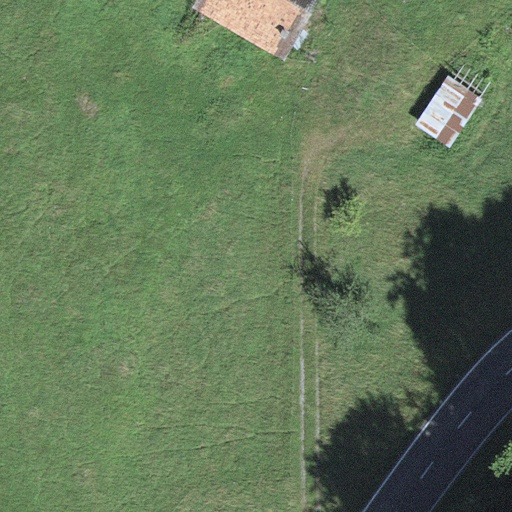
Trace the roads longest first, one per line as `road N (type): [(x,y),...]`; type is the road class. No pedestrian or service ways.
road 1 (track): [(319,94),(303,357),(305,511)]
road 2 (tertiary): [(395,511),(511,371)]
